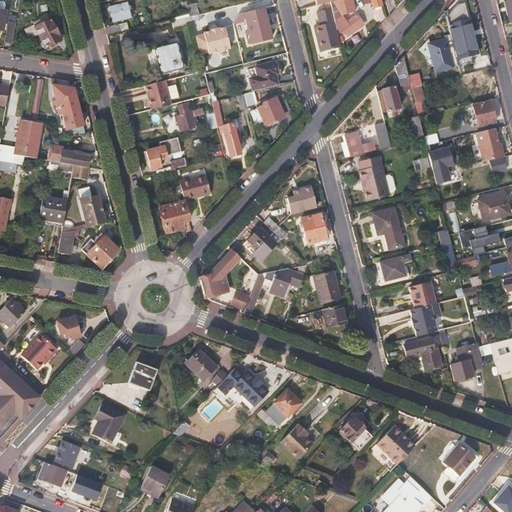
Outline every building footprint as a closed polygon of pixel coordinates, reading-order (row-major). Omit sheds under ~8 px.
[(340,0),(330,3),(331,9),(335,25),(343,36),(344,35),(345,37),(361,26),(360,24),(362,23),(356,16),(347,22),(342,15),(338,7),(347,5),(349,13),(355,11),(351,0),(340,0)] [(379,0),(369,0),(372,10),(381,8),(379,0)] [(126,3),(108,7),(112,23),(130,18),(126,3)] [(335,25),(331,9),(316,13),(318,22),(327,19),(328,25),(320,27),(314,28),(321,53),(322,53),(339,48),(341,48),(335,25)] [(189,14),(174,18),(176,26),(191,22),(190,17),(189,14)] [(265,18),(246,22),(251,43),(270,39),(265,18)] [(50,20),(35,28),(46,49),(62,41),(50,20)] [(5,37),(5,42),(12,44),(15,23),(8,22),(5,37)] [(119,24),(105,28),(107,35),(121,32),(119,24)] [(204,34),(195,37),(199,55),(208,53),(208,54),(229,49),(224,27),(218,29),(217,28),(210,30),(210,31),(203,33),(204,34)] [(455,39),(460,58),(471,55),(465,29),(457,31),(459,38),(455,39)] [(457,66),(448,31),(444,33),(445,40),(428,44),(435,73),(452,69),(452,67),(457,66)] [(175,45),(157,50),(162,72),(180,68),(175,45)] [(339,48),(322,53),(324,59),(341,55),(339,48)] [(410,84),(403,57),(395,66),(400,87),(410,84)] [(252,92),(278,86),(275,74),(278,74),(275,63),(254,68),(257,77),(249,79),(252,92)] [(487,92),(482,71),(463,76),(467,89),(471,88),(473,96),(487,92)] [(38,109),(43,80),(38,79),(33,108),(38,109)] [(0,97),(0,109),(6,111),(11,84),(0,81),(0,91),(1,91),(0,97)] [(145,86),(151,110),(171,105),(165,81),(145,86)] [(212,82),(206,83),(210,96),(210,99),(211,102),(216,101),(212,82)] [(59,107),(61,112),(78,109),(73,89),(52,86),(57,107),(59,107)] [(423,101),(420,87),(411,89),(414,103),(423,101)] [(399,108),(394,88),(377,92),(382,113),(399,108)] [(244,94),(236,96),(240,110),(248,109),(244,94)] [(253,95),(246,96),(247,106),(255,105),(253,95)] [(264,106),(257,109),(265,126),(284,117),(282,113),(289,110),(282,95),(263,104),(264,106)] [(495,123),(489,101),(473,105),(478,127),(495,123)] [(217,127),(223,126),(218,102),(212,103),(217,127)] [(190,111),(189,104),(177,107),(180,116),(176,117),(180,132),(197,127),(194,116),(203,114),(202,108),(190,111)] [(78,109),(61,112),(65,129),(82,125),(78,109)] [(424,139),(418,118),(418,117),(407,119),(413,142),(424,139)] [(14,154),(0,151),(0,161),(17,165),(23,166),(24,157),(37,159),(42,126),(20,122),(14,154)] [(233,124),(222,127),(229,157),(240,155),(233,124)] [(391,148),(385,124),(375,126),(381,150),(391,148)] [(498,150),(493,129),(479,133),(481,139),(477,140),(479,150),(483,149),(486,162),(488,161),(502,158),(501,150),(498,150)] [(346,140),(350,156),(373,150),(372,144),(360,147),(357,134),(346,137),(346,140)] [(180,152),(177,138),(159,143),(160,147),(146,151),(151,170),(160,167),(159,161),(166,159),(165,155),(180,152)] [(346,140),(340,141),(344,157),(350,156),(346,140)] [(453,165),(449,150),(428,156),(432,170),(453,165)] [(62,151),(60,163),(73,165),(86,168),(87,168),(89,158),(73,155),(73,153),(62,151)] [(379,157),(354,163),(364,204),(389,198),(379,157)] [(506,168),(504,157),(502,158),(488,161),(491,172),(506,168)] [(183,159),(171,162),(173,168),(185,165),(183,159)] [(16,174),(17,165),(0,161),(0,174),(3,175),(3,171),(16,174)] [(60,163),(51,161),(49,170),(72,174),(73,165),(60,163)] [(491,172),(488,161),(486,162),(482,162),(470,166),(473,179),(486,176),(485,173),(491,172)] [(70,255),(86,168),(73,165),(72,174),(67,202),(63,224),(58,253),(70,255)] [(454,168),(446,170),(450,183),(457,181),(454,168)] [(182,198),(209,197),(208,179),(181,180),(182,198)] [(294,192),(295,197),(287,199),(292,216),(318,209),(312,187),(294,192)] [(477,201),(483,222),(510,215),(504,194),(477,201)] [(0,229),(3,231),(8,209),(9,209),(10,201),(0,198),(0,229)] [(67,202),(43,198),(39,219),(63,224),(67,202)] [(181,223),(190,221),(185,201),(159,208),(165,234),(183,229),(181,223)] [(372,215),(378,236),(385,234),(389,251),(403,247),(399,231),(393,210),(372,215)] [(301,220),(307,244),(327,240),(320,215),(301,220)] [(256,250),(252,254),(259,261),(276,244),(260,228),(247,241),(256,250)] [(482,248),(499,243),(496,234),(486,237),(484,232),(473,235),(471,229),(457,233),(464,257),(483,251),(482,248)] [(101,266),(120,248),(104,232),(94,241),(91,238),(82,246),(101,266)] [(451,245),(447,232),(437,234),(441,247),(451,245)] [(455,261),(451,245),(441,247),(447,273),(457,270),(455,261)] [(511,252),(506,254),(508,262),(489,267),(492,277),(511,272),(511,276),(511,252)] [(405,276),(402,264),(410,261),(409,256),(379,263),(384,281),(405,276)] [(477,265),(474,256),(455,261),(457,270),(477,265)] [(297,289),(302,275),(286,269),(257,275),(248,300),(246,304),(254,307),(261,290),(283,298),(288,285),(297,289)] [(228,292),(223,272),(199,279),(204,298),(228,292)] [(313,277),(320,304),(339,299),(332,272),(313,277)] [(481,286),(479,277),(470,279),(472,288),(481,286)] [(511,293),(511,277),(500,279),(501,294),(511,293)] [(246,304),(248,300),(234,294),(230,306),(243,311),(246,304)] [(24,311),(11,299),(0,310),(0,321),(8,329),(24,311)] [(391,301),(394,312),(402,310),(399,299),(391,301)] [(444,323),(439,304),(401,313),(402,319),(407,317),(411,331),(444,323)] [(346,324),(341,306),(322,310),(327,329),(346,324)] [(74,315),(55,320),(59,335),(62,334),(64,339),(68,338),(69,341),(80,339),(79,332),(83,331),(81,323),(76,324),(74,315)] [(492,332),(474,336),(476,345),(495,340),(492,332)] [(19,356),(37,374),(58,352),(40,334),(19,356)] [(421,356),(424,369),(441,365),(436,348),(433,349),(430,338),(403,345),(406,357),(420,353),(421,356)] [(511,338),(490,344),(492,352),(511,346),(511,338)] [(68,351),(73,356),(84,345),(79,340),(68,351)] [(199,351),(185,364),(202,380),(215,367),(199,351)] [(511,371),(511,354),(494,359),(498,375),(511,371)] [(0,439),(39,396),(0,360),(0,439)] [(450,366),(454,381),(473,377),(469,361),(450,366)] [(136,363),(129,382),(147,389),(154,370),(136,363)] [(267,390),(247,371),(235,383),(228,375),(215,389),(222,396),(233,386),(253,405),(267,390)] [(287,390),(273,403),(287,417),(300,403),(287,390)] [(98,421),(91,434),(109,443),(124,414),(103,403),(95,420),(98,421)] [(315,429),(311,433),(319,441),(332,428),(319,416),(310,425),(315,429)] [(353,417),(339,432),(358,450),(371,437),(364,430),(365,429),(353,417)] [(180,436),(188,427),(183,422),(180,426),(173,433),(180,436)] [(298,425),(279,442),(297,462),(316,445),(298,425)] [(376,444),(397,463),(414,445),(407,438),(405,439),(401,435),(402,434),(394,425),(376,444)] [(62,442),(54,461),(71,468),(78,448),(62,442)] [(458,444),(443,461),(460,476),(474,459),(458,444)] [(220,463),(224,453),(219,451),(215,461),(220,463)] [(281,464),(269,453),(263,460),(258,456),(252,463),(265,468),(266,468),(269,466),(274,471),(281,464)] [(265,468),(252,463),(236,457),(236,460),(229,457),(226,465),(257,477),(265,468)] [(60,486),(66,471),(46,464),(41,479),(60,486)] [(139,491),(158,501),(171,477),(152,467),(139,491)] [(315,484),(323,490),(326,485),(317,480),(315,484)] [(402,494),(385,511),(413,511),(419,506),(411,498),(416,492),(407,483),(399,491),(402,494)] [(511,491),(506,486),(493,502),(503,511),(511,511),(511,491)] [(254,511),(244,501),(233,511),(254,511)] [(193,511),(194,511),(172,502),(167,511),(193,511)]
